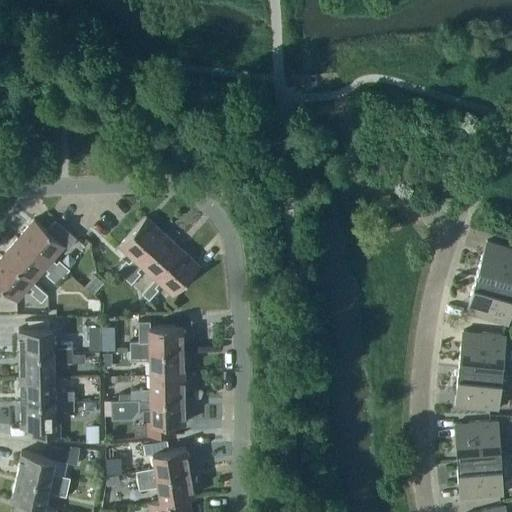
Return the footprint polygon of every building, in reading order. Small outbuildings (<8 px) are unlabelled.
[(116,270),(123,276),(163,232),(145,215),(118,245),(132,258),(128,262),(125,259),(116,270)] [(17,237),(62,276),(69,268),(58,259),(56,262),(51,258),(63,244),(67,247),(76,237),(55,219),(46,229),(33,218),(17,237)] [(181,248),(163,232),(123,276),(130,283),(140,272),(137,270),(141,266),(154,278),(181,248)] [(1,255),(32,281),(44,267),(48,271),(45,274),(56,283),(62,276),(17,237),(1,255)] [(482,252),(476,276),(511,285),(511,247),(487,240),(484,252),(482,252)] [(154,278),(141,292),(148,299),(157,289),(155,286),(158,282),(172,294),(199,265),(181,248),(154,278)] [(32,281),(1,255),(0,256),(0,286),(16,300),(28,285),(32,289),(30,292),(40,301),(47,294),(32,281)] [(511,310),(511,285),(476,276),(469,300),(470,300),(467,312),(507,323),(510,311),(511,312),(511,310)] [(129,340),(129,350),(183,349),(182,324),(148,325),(148,340),(129,340)] [(18,328),(18,352),(72,351),(72,350),(71,342),(52,342),(52,327),(18,328)] [(461,342),(458,367),(502,371),(505,347),(504,347),(505,334),(463,330),(462,342),(461,342)] [(98,337),(89,337),(89,349),(98,349),(98,337)] [(113,349),(113,337),(101,337),(101,349),(113,349)] [(149,360),(149,374),(183,373),(183,349),(129,350),(129,360),(149,360)] [(72,361),(72,351),(18,352),(19,376),(33,376),(53,376),(52,362),(72,361)] [(102,364),(111,364),(111,352),(102,352),(102,364)] [(502,371),(458,367),(456,392),(457,392),(456,404),(497,408),(499,396),(500,396),(502,371)] [(130,389),(130,399),(184,397),(183,373),(149,374),(149,388),(130,389)] [(53,376),(33,376),(19,376),(19,400),(73,399),(73,390),(53,390),(53,376)] [(173,422),(184,422),(184,397),(130,399),(110,399),(110,419),(131,418),(139,408),(150,407),(150,421),(147,421),(147,434),(173,433),(173,422)] [(54,422),(53,410),(73,409),(73,399),(19,400),(20,425),(32,425),(32,437),(59,436),(58,422),(54,422)] [(455,435),(457,460),(501,457),(499,432),(498,432),(497,420),(455,423),(456,435),(455,435)] [(167,439),(143,443),(145,453),(151,452),(169,449),(167,439)] [(69,449),(67,461),(76,463),(79,446),(70,445),(69,449)] [(135,470),(136,479),(189,470),(185,446),(169,449),(151,452),(154,466),(135,470)] [(20,450),(15,474),(67,486),(69,477),(50,472),(53,458),(49,457),(44,456),(20,450)] [(501,457),(457,460),(458,485),(460,484),(461,497),(502,494),(501,481),(503,481),(501,457)] [(159,500),(187,495),(187,496),(193,495),(189,470),(136,479),(138,489),(157,486),(159,499),(159,500)] [(65,496),(67,486),(15,474),(9,498),(15,500),(15,499),(43,505),(46,491),(65,496)] [(118,474),(106,476),(107,484),(120,482),(118,474)] [(189,511),(187,496),(187,495),(159,500),(159,499),(148,501),(149,511),(189,511)] [(15,500),(12,511),(53,511),(55,507),(43,505),(15,499),(15,500)]
